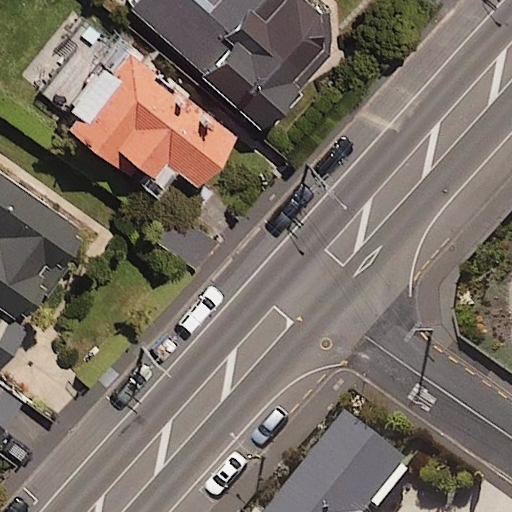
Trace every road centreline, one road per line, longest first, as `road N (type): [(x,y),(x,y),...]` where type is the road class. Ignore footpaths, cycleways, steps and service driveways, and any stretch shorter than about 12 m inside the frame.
road 1 (tertiary): [(511,61),(300,293)]
road 2 (tertiary): [(300,293),(103,511)]
road 3 (residential): [(300,293),(511,442)]
